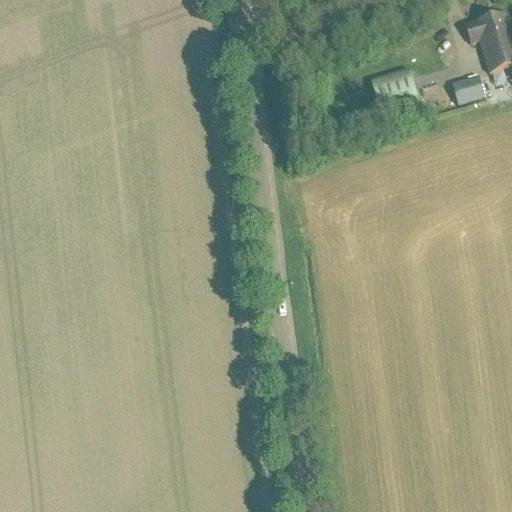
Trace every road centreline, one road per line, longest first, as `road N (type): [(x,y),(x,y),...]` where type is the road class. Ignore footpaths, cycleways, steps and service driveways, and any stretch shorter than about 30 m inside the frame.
road 1 (tertiary): [(302,511),(243,51)]
road 2 (unclassified): [(243,51),(377,0)]
